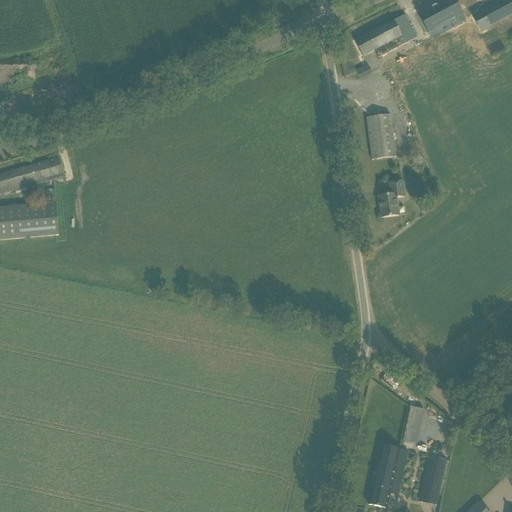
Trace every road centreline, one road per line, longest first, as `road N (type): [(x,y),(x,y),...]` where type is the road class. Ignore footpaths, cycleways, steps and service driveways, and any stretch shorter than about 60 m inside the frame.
road 1 (unclassified): [(0,148),(323,21)]
road 2 (unclassified): [(364,339),(323,21)]
road 3 (unclassified): [(511,459),(364,339)]
road 4 (unclassified): [(327,511),(364,339)]
